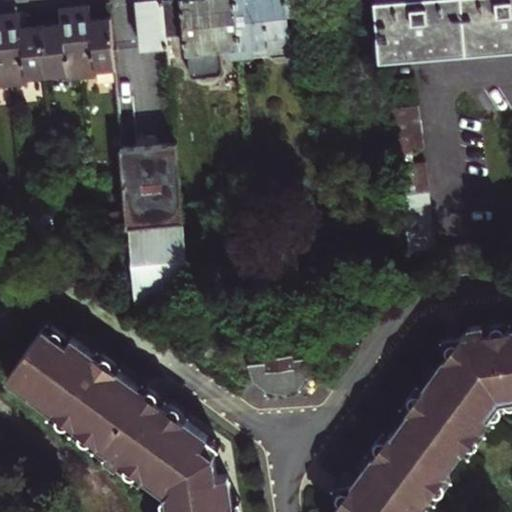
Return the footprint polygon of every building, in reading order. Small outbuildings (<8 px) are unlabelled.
[(167,43),(162,0),(136,0),(141,46),(167,43)] [(162,0),(167,43),(168,51),(188,49),(190,75),(219,72),(223,67),(221,46),(227,45),(229,58),(242,57),(236,0),(162,0)] [(236,0),(242,57),(253,55),(252,42),(266,40),(267,51),(271,53),(293,51),(288,10),(308,8),(306,0),(236,0)] [(511,0),(376,0),(383,54),(511,42),(511,0)] [(96,75),(96,70),(90,18),(89,4),(81,5),(74,5),(81,77),(96,75)] [(59,22),(64,73),(65,79),(81,77),(74,5),(65,6),(57,7),(59,22)] [(27,83),(26,78),(21,26),(19,12),(12,12),(4,13),(12,85),(27,83)] [(0,86),(12,85),(4,13),(0,13),(0,86)] [(99,17),(90,18),(96,70),(114,68),(110,16),(99,17)] [(46,76),(64,73),(59,22),(51,23),(40,24),(46,76)] [(29,25),(21,26),(26,78),(46,76),(40,24),(29,25)] [(424,146),(418,103),(391,107),(409,248),(436,245),(425,161),(414,162),(412,148),(424,146)] [(176,141),(121,145),(128,220),(136,300),(191,293),(176,141)] [(453,271),(482,267),(479,240),(449,244),(453,271)] [(318,247),(322,277),(344,274),(340,244),(318,247)] [(339,280),(323,282),(324,291),(341,290),(339,280)] [(48,317),(43,323),(65,339),(69,333),(48,317)] [(446,354),(409,404),(411,406),(395,429),(392,427),(346,488),(352,493),(344,503),(334,504),(334,511),(413,511),(419,505),(427,495),(445,472),(442,470),(458,448),(461,450),(479,426),(486,416),(502,395),(511,393),(511,323),(486,327),(485,321),(470,323),(471,329),(463,331),(465,341),(458,351),(452,347),(446,354)] [(119,457),(167,492),(169,510),(162,511),(161,511),(231,511),(230,501),(226,474),(216,476),(213,454),(201,445),(207,437),(182,418),(136,383),(115,367),(93,350),(69,333),(65,339),(43,323),(6,373),(107,447),(103,452),(116,462),(119,457)] [(465,341),(463,331),(452,332),(443,334),(446,354),(452,347),(458,351),(465,341)] [(214,352),(200,341),(194,348),(209,359),(214,352)] [(97,344),(93,350),(115,367),(120,361),(97,344)] [(267,354),(268,359),(250,361),(257,379),(284,390),(299,384),(310,371),(313,354),(295,356),(294,350),(267,354)] [(141,377),(136,383),(182,418),(187,411),(168,397),(141,377)] [(511,402),(511,393),(502,395),(486,416),(493,421),(507,403),(511,402)] [(479,426),(461,450),(468,455),(485,431),(479,426)] [(219,446),(207,437),(201,445),(213,454),(219,446)] [(451,476),(445,472),(427,495),(434,499),(451,476)] [(169,510),(167,492),(160,498),(162,511),(169,510)] [(241,511),(239,500),(230,501),(231,511),(241,511)]
